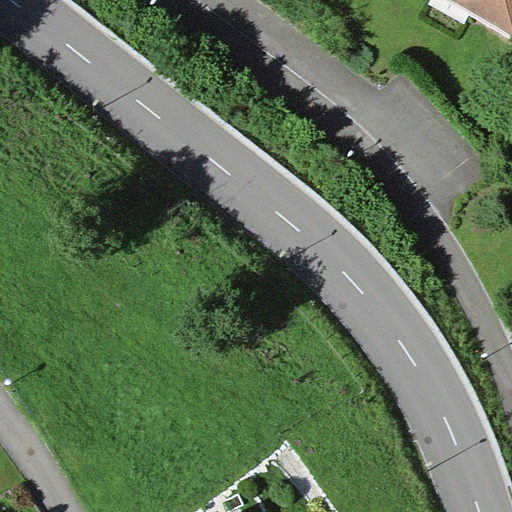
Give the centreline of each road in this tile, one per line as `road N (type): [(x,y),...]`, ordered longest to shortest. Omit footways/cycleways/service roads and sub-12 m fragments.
road 1 (tertiary): [(481,511),(437,395),(343,268),(9,0)]
road 2 (unclassified): [(175,0),(351,130),(435,228)]
